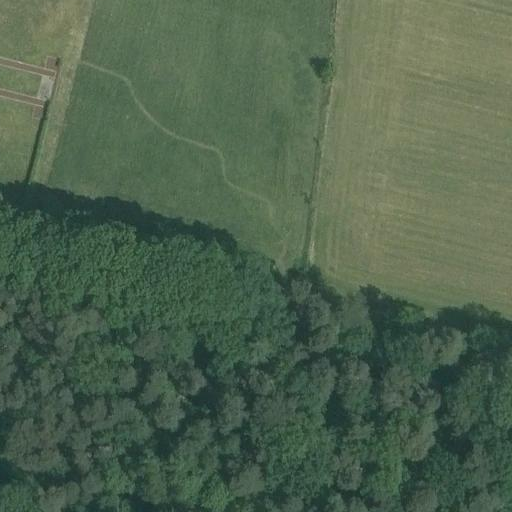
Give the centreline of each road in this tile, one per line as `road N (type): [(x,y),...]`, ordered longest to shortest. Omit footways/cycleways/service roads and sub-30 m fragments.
road 1 (track): [(0,260),(188,307),(271,310),(511,377)]
road 2 (track): [(271,310),(270,380),(286,435)]
